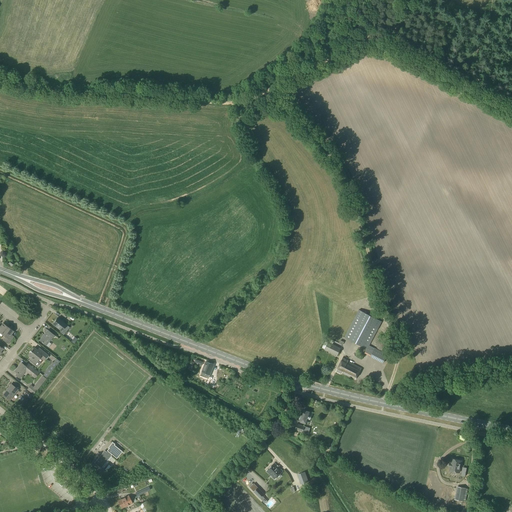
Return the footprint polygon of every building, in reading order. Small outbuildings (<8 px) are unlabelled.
[(383,363),(387,355),(369,346),(381,321),(359,310),(344,338),(367,349),(364,353),(383,363)] [(61,331),(66,325),(58,318),(52,324),(61,331)] [(0,332),(3,335),(8,328),(3,324),(0,327),(0,332)] [(8,328),(3,335),(5,337),(3,340),(8,343),(12,338),(10,336),(13,331),(8,328)] [(39,340),(46,346),(54,335),(47,329),(39,340)] [(383,351),(384,350),(385,350),(387,349),(388,348),(389,347),(389,346),(390,345),(390,344),(390,342),(390,341),(389,340),(389,339),(388,338),(387,337),(386,337),(385,336),(383,336),(382,336),(381,336),(380,337),(379,337),(378,338),(377,339),(376,340),(376,341),(376,342),(375,343),(375,344),(376,346),(376,347),(377,348),(378,349),(379,349),(380,350),(381,350),(382,351),(383,351)] [(337,356),(340,349),(328,342),(328,343),(325,341),(322,348),(325,349),(324,350),(337,356)] [(38,351),(34,348),(28,355),(31,357),(29,359),(30,359),(29,361),(34,365),(36,362),(40,357),(44,361),(48,355),(40,349),(38,351)] [(355,380),(361,368),(348,362),(348,361),(342,358),(336,371),(341,374),(342,373),(355,380)] [(46,378),(60,362),(56,359),(43,375),(46,378)] [(214,365),(206,362),(201,375),(209,378),(214,365)] [(24,366),(21,363),(15,372),(21,376),(25,371),(28,373),(32,368),(26,363),(24,366)] [(9,400),(18,390),(11,384),(7,389),(8,390),(3,396),(9,400)] [(27,389),(33,394),(37,389),(30,384),(27,389)] [(29,398),(32,395),(26,390),(23,393),(29,398)] [(310,420),(311,417),(309,416),(310,412),(301,410),(298,421),(307,424),(308,419),(310,420)] [(116,458),(122,452),(114,445),(115,444),(112,442),(112,443),(111,445),(107,451),(106,452),(104,451),(94,463),(101,468),(111,456),(110,455),(111,454),(116,458)] [(459,473),(461,461),(452,459),(450,471),(459,473)] [(274,480),(283,471),(274,463),(266,471),(274,480)] [(457,487),(454,500),(463,501),(465,488),(457,486),(457,487)] [(137,497),(150,490),(148,487),(135,493),(137,497)] [(260,498),(264,494),(258,487),(253,492),(260,498)] [(119,505),(130,499),(128,496),(118,501),(119,505)] [(130,499),(119,505),(121,509),(132,503),(130,499)] [(145,511),(150,509),(145,501),(139,504),(143,511),(145,511)]
